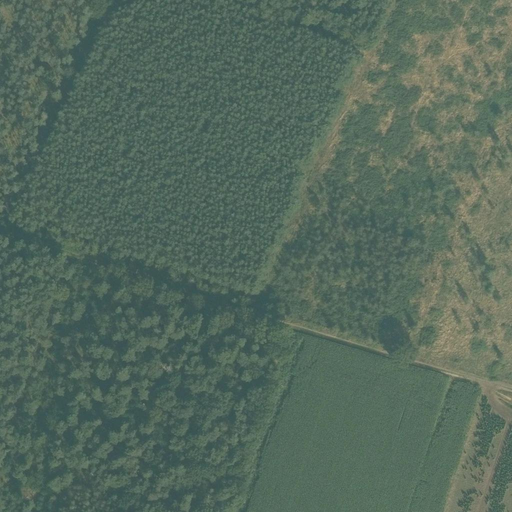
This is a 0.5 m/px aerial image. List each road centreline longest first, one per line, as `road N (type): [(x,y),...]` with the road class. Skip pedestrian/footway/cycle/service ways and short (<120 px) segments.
road 1 (track): [(0,233),(511,392)]
road 2 (track): [(0,471),(77,257)]
